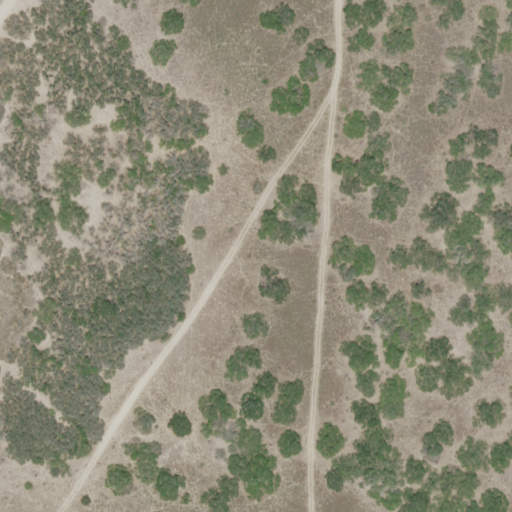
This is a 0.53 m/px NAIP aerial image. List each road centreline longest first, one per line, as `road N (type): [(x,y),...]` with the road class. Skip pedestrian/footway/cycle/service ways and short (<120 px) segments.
road 1 (residential): [(321,0),(316,511)]
road 2 (residential): [(77,511),(265,236),(317,207)]
